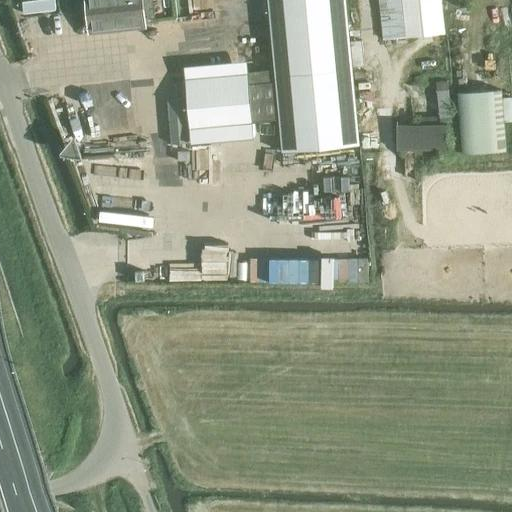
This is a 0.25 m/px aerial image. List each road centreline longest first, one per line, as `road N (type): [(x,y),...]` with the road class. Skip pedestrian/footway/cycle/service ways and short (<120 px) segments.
road 1 (unclassified): [(131,461),(0,68)]
road 2 (unclassified): [(0,506),(131,461)]
